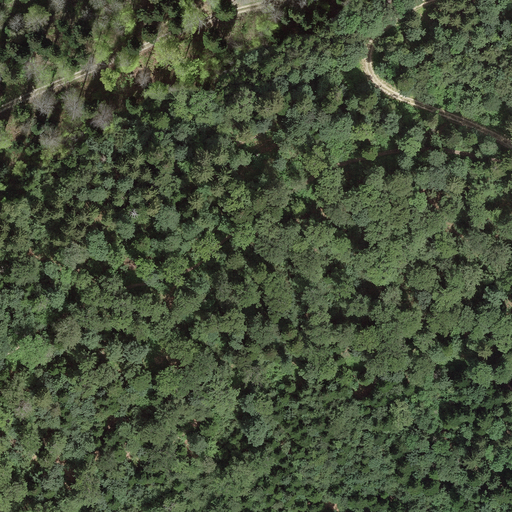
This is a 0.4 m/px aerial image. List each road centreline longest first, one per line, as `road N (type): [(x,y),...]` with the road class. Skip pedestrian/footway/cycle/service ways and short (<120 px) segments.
road 1 (track): [(511,161),(418,149),(344,161),(269,203),(204,259),(108,291),(0,354)]
road 2 (track): [(0,357),(84,357),(198,379),(358,364)]
road 3 (track): [(0,107),(226,13),(282,0)]
road 4 (track): [(427,0),(387,21),(367,56),(369,73),(403,98),(511,141)]
